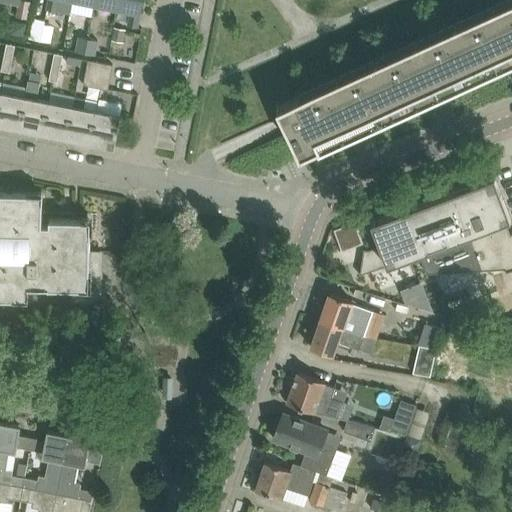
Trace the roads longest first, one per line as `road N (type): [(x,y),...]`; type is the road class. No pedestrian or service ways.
road 1 (tertiary): [(212,511),(314,214)]
road 2 (residential): [(0,390),(82,405),(89,355),(0,335)]
road 3 (tertiary): [(314,214),(342,184),(511,120)]
road 4 (residential): [(314,214),(135,177)]
road 5 (residential): [(135,177),(168,0)]
road 6 (residential): [(135,177),(0,154)]
